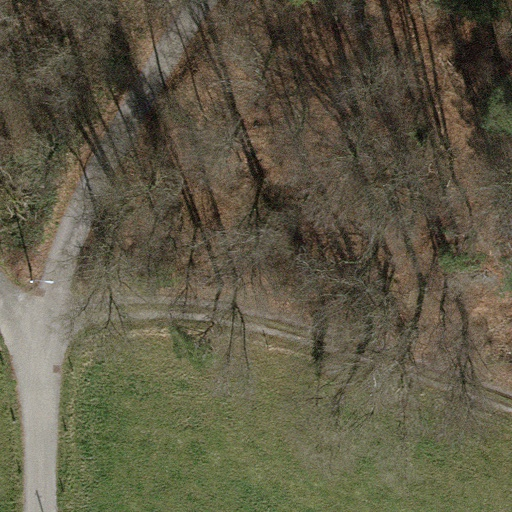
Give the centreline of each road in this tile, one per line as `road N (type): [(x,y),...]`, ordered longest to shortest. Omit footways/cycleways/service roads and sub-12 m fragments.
road 1 (track): [(0,287),(46,339),(166,313),(344,349),(511,409)]
road 2 (unclassified): [(47,511),(46,339),(108,134),(204,0)]
